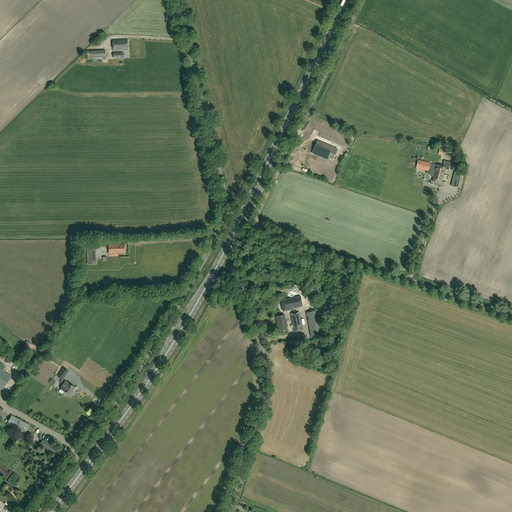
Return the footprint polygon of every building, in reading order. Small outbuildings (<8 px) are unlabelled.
[(128,40),(113,40),(113,51),(128,51),(128,40)] [(106,51),(91,52),(86,52),(87,60),(91,60),(106,59),(106,51)] [(337,150),(319,142),(318,145),(316,144),(313,152),(328,158),(330,152),(335,155),(337,150)] [(307,163),(314,149),(307,146),(301,160),(307,163)] [(444,155),(455,157),(456,150),(445,148),(444,155)] [(430,162),(418,160),(416,169),(428,171),(430,162)] [(437,165),(435,173),(432,181),(441,184),(446,168),(437,165)] [(315,173),(324,175),(326,168),(316,166),(315,173)] [(460,189),(464,175),(464,174),(455,172),(452,187),(460,189)] [(109,245),(109,254),(109,256),(118,256),(118,254),(125,254),(125,245),(118,245),(118,244),(109,245)] [(87,248),(88,265),(97,264),(96,248),(87,248)] [(290,310),(293,310),(293,309),(298,307),(302,307),(300,296),(281,300),(283,312),(290,310)] [(307,313),(311,338),(324,335),(319,311),(307,313)] [(303,330),(299,312),(294,314),(291,314),(294,332),(303,330)] [(285,315),(276,317),(278,325),(279,325),(280,331),(287,330),(287,327),(288,327),(286,320),(285,320),(285,315)] [(26,341),(23,347),(15,358),(12,357),(10,360),(15,363),(17,360),(25,349),(26,350),(30,344),(26,341)] [(63,368),(58,377),(62,379),(60,382),(61,383),(68,372),(63,368)] [(0,369),(0,386),(3,389),(11,376),(0,369)] [(75,388),(69,384),(66,382),(63,385),(62,385),(60,387),(61,389),(70,395),(72,395),(73,393),(72,392),(75,388)] [(29,425),(11,415),(6,424),(24,434),(22,437),(26,439),(27,436),(25,434),(29,425)] [(43,439),(40,445),(55,453),(58,448),(43,439)]
